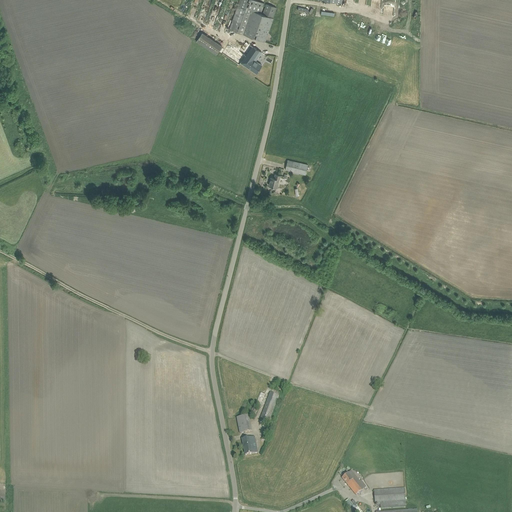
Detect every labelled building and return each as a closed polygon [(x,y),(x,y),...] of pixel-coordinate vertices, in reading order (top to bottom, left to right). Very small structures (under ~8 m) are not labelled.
[(276,8),(272,6),(267,4),(263,15),(260,14),(264,3),(254,0),(239,0),(229,29),(265,42),(273,18),(276,8)] [(197,41),(216,55),(222,46),(203,32),(197,41)] [(261,52),(257,50),(246,42),(241,49),(230,42),(223,54),(233,61),(240,65),(242,63),(257,73),(262,65),(256,61),(261,52)] [(299,175),(299,173),(306,175),(308,165),(288,160),(286,170),(292,171),(292,173),(299,175)] [(277,188),(280,175),(275,174),(274,178),(271,177),(269,186),(277,188)] [(285,387),(275,383),(273,388),(283,393),(285,387)] [(259,421),(268,424),(279,396),(270,392),(259,421)] [(251,406),(248,414),(255,417),(258,410),(254,407),(251,406)] [(240,433),(245,432),(252,431),(249,415),(237,418),(240,433)] [(262,439),(268,442),(271,432),(266,430),(262,439)] [(245,455),(250,454),(258,453),(255,437),(242,439),(245,455)] [(356,495),(360,492),(366,487),(361,481),(360,481),(351,471),(342,478),(356,495)] [(381,509),(406,507),(404,488),(374,490),(375,505),(380,504),(381,509)]
